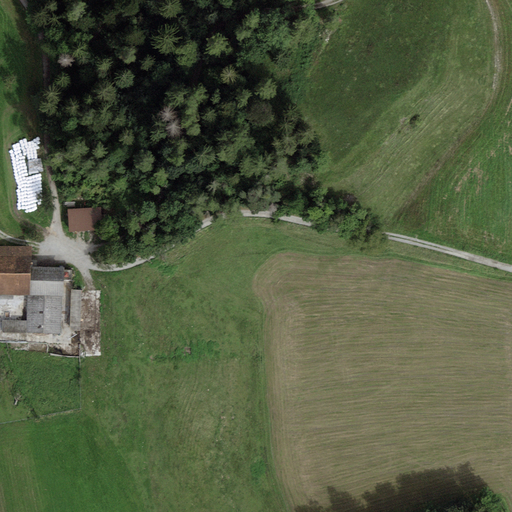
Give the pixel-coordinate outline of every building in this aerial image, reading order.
[(32,173),(43,170),(41,161),(29,163),(32,173)] [(101,207),(69,209),(70,231),(102,229),(101,207)] [(31,246),(0,245),(0,294),(29,295),(30,295),(31,267),(31,246)] [(64,268),(31,267),(30,295),(29,295),(28,321),(28,334),(63,334),(65,280),(73,281),(73,270),(64,270),(64,268)] [(82,290),(71,289),(69,331),(81,331),(82,290)] [(28,334),(28,321),(2,320),(2,333),(28,334)]
